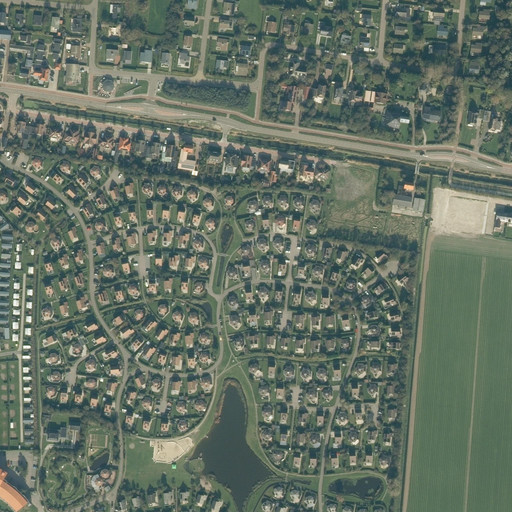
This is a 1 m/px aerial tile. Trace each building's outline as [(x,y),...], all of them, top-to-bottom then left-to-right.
[(224,3),(223,11),(230,12),(230,15),(234,16),(235,4),(224,3)] [(409,18),(409,10),(397,9),(396,17),(409,18)] [(443,21),(444,18),(444,11),(434,10),(433,20),(443,21)] [(489,20),(490,10),(484,10),(484,13),(480,12),(479,12),(479,19),(479,18),(489,19),(489,20)] [(0,21),(0,22),(1,22),(1,23),(5,23),(8,23),(8,22),(8,18),(5,18),(5,17),(6,14),(3,13),(3,12),(2,13),(0,12),(0,21)] [(363,15),(362,23),(362,22),(371,23),(370,23),(371,15),(371,16),(363,15)] [(193,26),(194,19),(185,18),(185,25),(185,24),(190,24),(190,25),(193,26)] [(82,20),(75,20),(74,19),(73,29),(72,29),(72,32),(81,33),(82,20)] [(229,26),(229,22),(220,21),(219,27),(220,28),(220,27),(225,27),(225,28),(231,29),(232,27),(229,26)] [(275,33),(276,24),(268,22),(267,31),(275,33)] [(291,27),(288,27),(289,24),(285,23),(283,34),(285,34),(293,36),(294,27),(291,26),(291,27)] [(313,26),(305,24),(304,33),(304,32),(312,34),(312,33),(311,33),(313,26)] [(333,28),(322,26),(321,31),(320,35),(331,37),(333,28)] [(485,30),(485,27),(477,26),(477,27),(480,27),(480,30),(473,29),(472,35),(473,35),(482,36),(483,30),(485,30)] [(403,32),(403,27),(395,27),(395,35),(404,36),(404,35),(404,32),(403,32)] [(109,28),(109,31),(108,36),(111,36),(111,37),(112,37),(112,36),(116,36),(115,37),(116,37),(116,36),(118,36),(119,32),(116,32),(116,28),(109,28)] [(11,31),(0,30),(0,37),(2,38),(2,40),(10,40),(11,31)] [(346,36),(346,34),(343,33),(343,35),(342,35),(340,43),(339,43),(348,45),(348,47),(349,41),(350,41),(351,37),(346,36)] [(369,39),(370,34),(367,34),(367,39),(361,38),(360,45),(360,46),(360,48),(360,47),(369,48),(368,48),(369,39)] [(30,45),(32,36),(27,35),(27,37),(21,36),(20,41),(26,42),(26,44),(30,45)] [(188,37),(188,36),(185,35),(184,45),(186,46),(187,46),(187,45),(191,45),(190,47),(191,47),(192,38),(189,37),(189,36),(189,37),(188,37)] [(54,49),(60,50),(61,45),(62,45),(63,40),(54,39),(53,43),(55,44),(54,49)] [(219,40),(219,39),(218,47),(221,47),(221,50),(226,51),(226,48),(227,43),(229,43),(230,40),(227,40),(227,41),(219,40)] [(32,69),(35,48),(10,45),(9,51),(27,53),(25,68),(29,69),(32,69)] [(44,51),(45,46),(39,45),(38,50),(37,50),(36,55),(37,55),(43,56),(45,56),(46,51),(44,51)] [(403,46),(394,45),(393,53),(402,54),(402,53),(402,50),(401,50),(402,46),(403,46)] [(79,59),(80,47),(72,46),(72,56),(78,56),(78,58),(77,58),(79,59)] [(242,47),(242,46),(240,46),(240,49),(242,49),(241,55),(242,55),(242,54),(250,55),(250,47),(242,47)] [(439,47),(433,46),(432,54),(433,54),(434,54),(438,54),(445,55),(446,47),(439,46),(439,47)] [(61,50),(60,50),(54,49),(52,49),(51,53),(53,54),(53,59),(58,60),(59,55),(60,55),(61,50)] [(115,51),(107,50),(107,51),(107,58),(106,58),(115,59),(114,59),(114,57),(115,56),(117,56),(118,51),(115,51)] [(140,61),(148,62),(148,61),(151,61),(152,51),(145,51),(144,54),(141,53),(141,54),(140,61)] [(169,54),(162,53),(161,62),(161,63),(169,64),(169,60),(169,56),(168,56),(168,54),(169,54)] [(189,57),(187,57),(188,55),(182,54),(180,54),(179,58),(181,59),(180,64),(181,64),(189,65),(189,64),(190,57),(189,57)] [(42,61),(43,56),(37,55),(37,60),(35,60),(34,64),(43,66),(44,61),(42,61)] [(217,60),(216,69),(223,70),(224,67),(227,68),(228,62),(224,61),(217,60)] [(479,70),(480,61),(476,60),(476,63),(470,63),(469,69),(479,70)] [(299,69),(299,64),(291,62),(289,75),(297,77),(297,76),(306,77),(307,70),(299,69)] [(239,64),(236,64),(236,66),(239,67),(238,75),(246,76),(247,73),(247,72),(246,72),(247,64),(247,65),(239,64)] [(65,76),(64,81),(66,81),(66,85),(76,85),(76,82),(76,78),(75,78),(75,76),(79,76),(79,73),(79,69),(78,69),(78,65),(72,65),(66,65),(66,69),(67,69),(67,76),(65,76)] [(29,69),(25,68),(22,68),(21,72),(20,76),(28,78),(29,73),(29,69)] [(41,69),(40,77),(39,80),(47,81),(49,70),(41,69)] [(114,85),(111,82),(107,81),(103,83),(103,88),(105,91),(109,92),(113,89),(114,85)] [(324,98),(326,87),(319,85),(318,90),(313,89),(311,97),(317,99),(317,97),(324,98)] [(295,104),(298,88),(290,87),(289,97),(286,96),(285,102),(281,102),(280,109),(293,111),(293,107),(291,106),(291,103),(295,104)] [(342,94),(343,88),(336,87),(334,98),(341,99),(340,104),(344,105),(345,102),(346,96),(346,95),(342,94)] [(356,103),(358,92),(351,90),(350,96),(346,96),(345,102),(350,103),(350,102),(356,103)] [(370,108),(373,92),(365,91),(365,92),(365,94),(363,107),(370,108)] [(384,104),(385,94),(373,92),(372,102),(384,104)] [(430,111),(430,108),(425,108),(424,111),(424,110),(423,119),(427,119),(427,118),(432,119),(432,120),(439,121),(440,112),(434,111),(433,112),(430,111)] [(482,120),(483,111),(479,110),(479,114),(478,114),(469,112),(467,125),(476,126),(477,119),(478,119),(482,120)] [(386,115),(384,127),(399,129),(400,122),(408,123),(409,118),(405,117),(405,116),(401,115),(401,113),(388,111),(387,115),(386,115)] [(483,117),(482,121),(486,121),(490,122),(488,129),(491,130),(491,131),(494,132),(495,130),(496,131),(496,129),(499,130),(501,123),(497,122),(498,119),(494,119),(495,113),(492,112),(487,111),(485,111),(484,115),(483,115),(483,117)] [(18,122),(17,131),(24,132),(23,134),(22,140),(28,141),(30,133),(31,127),(28,126),(27,127),(25,126),(26,123),(18,122)] [(31,127),(30,133),(33,134),(35,134),(42,135),(44,126),(36,125),(36,128),(34,128),(34,127),(31,127)] [(56,129),(52,128),(52,130),(51,129),(50,136),(51,136),(51,137),(50,140),(55,141),(55,138),(58,139),(58,137),(62,138),(63,131),(59,131),(60,129),(57,129),(57,130),(56,129)] [(77,135),(78,131),(71,130),(70,134),(66,133),(64,142),(69,143),(69,142),(76,143),(76,142),(78,142),(79,135),(77,135)] [(95,136),(95,134),(87,133),(87,135),(86,134),(85,142),(86,142),(86,144),(93,145),(93,143),(95,144),(96,136),(95,136)] [(112,141),(112,138),(105,137),(104,140),(103,140),(103,139),(100,139),(99,145),(102,146),(104,146),(103,147),(111,149),(111,147),(112,146),(113,141),(112,141)] [(127,143),(128,139),(121,138),(120,144),(117,143),(115,153),(121,154),(121,150),(129,151),(130,144),(127,143)] [(144,148),(145,142),(137,141),(135,151),(142,153),(141,156),(146,157),(147,148),(144,148)] [(158,155),(160,144),(152,143),(151,149),(147,148),(146,157),(146,158),(151,159),(152,154),(158,155)] [(167,145),(165,157),(168,158),(169,158),(172,158),(171,162),(170,166),(175,167),(176,163),(178,154),(174,153),(175,151),(175,147),(167,145)] [(193,147),(186,145),(184,145),(184,150),(182,150),(178,169),(194,171),(195,162),(184,160),(185,152),(192,153),(193,147)] [(220,162),(221,154),(209,152),(208,160),(220,162)] [(234,156),(234,155),(228,154),(228,155),(227,155),(226,162),(228,162),(227,167),(233,168),(238,168),(240,157),(234,156)] [(251,159),(251,157),(244,156),(244,158),(242,158),(241,165),(242,166),(242,167),(250,169),(250,167),(255,168),(256,160),(251,159)] [(43,162),(40,158),(35,157),(36,159),(33,161),(32,164),(34,167),(35,167),(35,168),(36,168),(36,167),(37,168),(40,166),(42,167),(43,162)] [(264,161),(264,160),(260,159),(260,160),(259,160),(258,167),(260,167),(259,171),(260,172),(261,173),(262,173),(263,173),(264,172),(269,173),(271,161),(267,160),(267,161),(264,161)] [(71,167),(68,162),(64,161),(64,162),(64,164),(61,165),(61,169),(62,171),(63,172),(64,172),(66,172),(68,170),(70,171),(71,167)] [(293,170),(294,162),(288,161),(288,162),(280,161),(280,162),(278,162),(277,166),(276,175),(280,176),(280,171),(286,172),(287,169),(293,170)] [(101,171),(98,167),(94,166),(94,168),(91,170),(91,173),(93,176),(94,176),(94,177),(95,177),(95,176),(96,176),(98,175),(100,176),(101,171)] [(307,169),(308,167),(301,166),(300,176),(306,177),(306,176),(313,177),(314,170),(309,169),(309,170),(307,169)] [(327,170),(324,169),(320,169),(320,170),(317,170),(316,176),(319,177),(319,178),(326,179),(326,178),(327,178),(329,172),(327,171),(327,170)] [(60,181),(62,179),(54,173),(52,175),(51,175),(49,177),(52,180),(53,179),(58,183),(59,182),(60,181)] [(84,178),(85,177),(82,173),(80,175),(82,177),(78,181),(84,186),(85,185),(86,184),(88,182),(84,178)] [(10,177),(11,176),(7,174),(6,176),(8,177),(5,182),(12,186),(13,184),(14,183),(15,180),(10,177)] [(31,185),(32,184),(28,181),(27,183),(29,185),(26,189),(32,194),(33,192),(34,191),(36,189),(31,185)] [(413,190),(414,183),(405,182),(404,187),(402,187),(402,189),(398,189),(397,196),(394,195),(393,205),(399,206),(398,209),(404,210),(405,207),(410,208),(412,198),(405,197),(406,193),(405,193),(405,189),(413,190)] [(132,188),(134,188),(133,183),(130,184),(131,186),(125,187),(127,195),(129,194),(129,195),(130,194),(133,194),(132,188)] [(153,187),(149,184),(144,184),(145,186),(143,188),(143,191),(145,194),(146,194),(147,194),(148,194),(150,191),(152,192),(153,187)] [(76,187),(75,189),(71,185),(69,187),(71,189),(67,192),(73,198),(74,196),(74,197),(76,196),(75,195),(77,193),(75,191),(76,190),(76,191),(78,189),(76,187)] [(168,189),(165,185),(160,185),(160,187),(158,189),(158,192),(160,195),(161,195),(162,195),(163,195),(166,193),(167,193),(167,194),(168,194),(168,189)] [(183,191),(180,187),(175,186),(175,187),(175,189),(173,190),(172,194),(174,196),(175,197),(176,197),(177,197),(180,195),(181,196),(182,196),(183,191)] [(117,192),(118,191),(117,187),(114,188),(115,190),(110,192),(113,200),(115,199),(116,198),(119,197),(117,192)] [(198,195),(196,190),(191,189),(191,191),(188,193),(187,196),(189,199),(190,199),(190,200),(191,200),(191,199),(192,200),(195,198),(197,199),(198,195)] [(8,198),(7,194),(3,191),(0,191),(0,200),(1,201),(2,201),(2,202),(3,202),(3,201),(4,201),(6,198),(8,198)] [(24,196),(25,195),(21,192),(19,194),(21,196),(18,200),(24,205),(25,203),(26,204),(26,202),(28,200),(24,196)] [(103,199),(105,198),(103,194),(100,196),(101,198),(96,200),(100,207),(102,206),(103,206),(103,205),(106,204),(103,199)] [(235,204),(235,199),(232,195),(231,197),(228,197),(225,199),(225,203),(226,204),(226,205),(227,204),(227,205),(231,205),(231,207),(232,207),(235,204)] [(273,204),(272,199),(269,196),(264,196),(264,197),(265,198),(263,201),(263,204),(265,206),(267,206),(267,207),(268,207),(268,206),(269,206),(271,203),(273,204)] [(288,199),(285,196),(280,196),(281,198),(278,200),(278,203),(280,206),(282,206),(283,206),(284,206),(286,203),(288,204),(288,199)] [(52,201),(53,199),(49,197),(47,199),(49,200),(46,205),(52,209),(53,208),(54,207),(56,204),(52,201)] [(214,202),(211,198),(207,197),(207,199),(204,201),(204,204),(205,207),(206,207),(206,208),(207,208),(209,208),(211,206),(213,207),(214,202)] [(304,202),(301,198),(296,197),(297,199),(294,201),(294,204),(296,207),(297,207),(297,208),(298,208),(298,207),(299,208),(301,206),(303,206),(303,207),(304,202)] [(423,212),(425,200),(414,198),(412,211),(423,212)] [(484,236),(489,204),(451,198),(446,229),(484,236)] [(258,208),(258,203),(254,200),(253,202),(250,202),(248,205),(248,208),(249,209),(250,210),(250,209),(251,210),(254,210),(255,211),(255,212),(258,208)] [(320,204),(318,200),(313,200),(313,202),(310,204),(310,207),(312,210),(313,210),(314,211),(314,210),(315,210),(318,208),(319,209),(320,209),(320,204)] [(90,209),(91,208),(89,204),(86,205),(88,207),(83,210),(87,217),(89,216),(91,215),(90,215),(93,213),(90,209)] [(20,214),(21,211),(13,205),(9,209),(12,212),(17,216),(19,214),(19,215),(20,214)] [(42,212),(43,211),(40,208),(38,210),(40,212),(37,216),(42,221),(44,219),(45,218),(47,216),(42,212)] [(198,214),(198,212),(195,211),(194,215),(192,222),(194,222),(194,223),(195,223),(198,223),(201,214),(198,214)] [(497,211),(495,227),(499,228),(501,221),(511,223),(511,214),(503,213),(504,212),(497,211)] [(120,214),(117,215),(116,214),(113,215),(114,219),(114,218),(116,225),(118,224),(118,225),(119,224),(122,223),(120,214)] [(286,220),(283,216),(278,216),(278,218),(276,220),(276,223),(278,226),(279,226),(280,227),(280,226),(281,226),(284,224),(285,225),(286,225),(286,220)] [(217,223),(214,219),(210,218),(209,218),(210,218),(210,220),(207,221),(206,225),(208,227),(209,228),(208,228),(209,229),(210,228),(211,228),(214,227),(215,228),(217,223)] [(256,227),(255,222),(251,219),(251,221),(247,222),(245,224),(246,228),(247,228),(247,229),(248,229),(249,230),(252,229),(253,231),(256,227)] [(106,227),(105,222),(100,220),(95,221),(96,222),(97,223),(95,226),(96,229),(99,231),(100,230),(101,231),(101,230),(102,230),(104,227),(106,227)] [(317,225),(315,221),(310,220),(310,222),(308,224),(307,227),(309,230),(310,230),(310,231),(311,231),(311,230),(312,231),(315,229),(316,230),(317,230),(317,225)] [(9,225),(6,222),(0,226),(0,229),(1,231),(9,225)] [(36,226),(36,225),(33,222),(28,222),(28,224),(26,227),(26,230),(29,232),(32,232),(33,231),(33,232),(34,231),(34,230),(34,226),(36,226)] [(75,232),(77,231),(75,227),(72,228),(73,231),(68,233),(71,240),(73,239),(75,239),(75,238),(77,237),(75,232)] [(154,236),(156,236),(156,231),(153,231),(153,234),(148,234),(148,242),(150,242),(152,242),(155,242),(154,236)] [(172,236),(172,232),(170,231),(169,234),(164,234),(164,241),(166,242),(167,242),(170,242),(170,236),(172,236)] [(134,239),(136,238),(135,234),(132,234),(132,237),(127,238),(129,245),(131,245),(132,245),(135,244),(134,239)] [(188,239),(188,235),(186,234),(185,237),(180,236),(179,244),(181,244),(181,245),(183,245),(183,244),(186,245),(186,239),(188,239)] [(62,242),(59,238),(55,237),(55,239),(52,241),(51,244),(53,247),(54,247),(54,248),(55,248),(55,247),(56,248),(59,246),(60,247),(62,242)] [(119,243),(120,242),(119,238),(116,239),(117,241),(112,242),(114,250),(116,249),(116,250),(117,249),(120,248),(119,243)] [(284,242),(280,238),(275,238),(275,239),(276,240),(274,243),(273,246),(276,248),(277,248),(277,249),(278,249),(278,248),(279,248),(281,246),(283,247),(284,242)] [(204,243),(201,239),(196,239),(196,241),(194,243),(193,246),(195,249),(196,249),(197,250),(197,249),(198,249),(201,247),(203,248),(204,243)] [(268,247),(267,242),(263,239),(259,239),(259,240),(260,241),(257,244),(258,247),(261,249),(262,249),(262,250),(263,250),(263,249),(264,249),(266,246),(268,247)] [(105,247),(104,243),(101,244),(101,246),(96,247),(99,255),(100,254),(101,255),(102,254),(105,253),(103,248),(105,247)] [(316,249),(313,245),(308,244),(309,246),(306,248),(305,251),(307,254),(308,254),(308,255),(309,255),(310,254),(311,255),(313,253),(315,254),(316,249)] [(252,253),(251,248),(248,245),(247,245),(247,247),(244,247),(241,250),(242,253),(243,254),(242,254),(243,255),(244,255),(248,255),(248,257),(249,257),(252,253)] [(331,252),(332,249),(329,248),(329,249),(323,249),(322,256),(324,257),(325,257),(326,257),(328,257),(329,252),(331,252)] [(81,255),(83,254),(81,250),(79,251),(79,253),(74,255),(77,262),(79,262),(80,261),(83,260),(81,255)] [(345,253),(343,253),(340,251),(337,259),(339,259),(340,260),(343,261),(345,255),(347,256),(348,253),(345,252),(345,253)] [(384,255),(383,254),(381,251),(375,256),(376,258),(377,260),(378,260),(380,262),(384,258),(385,260),(388,257),(385,254),(384,255)] [(66,259),(68,259),(66,254),(64,255),(65,258),(59,259),(62,267),(64,266),(65,266),(68,265),(66,259)] [(178,261),(178,256),(175,256),(175,259),(170,258),(169,266),(171,266),(171,267),(173,267),(173,266),(176,266),(176,261),(178,261)] [(194,262),(194,258),(191,257),(191,260),(186,259),(185,267),(187,267),(188,268),(188,267),(191,268),(192,262),(194,262)] [(209,262),(206,258),(201,257),(201,258),(202,260),(199,262),(199,265),(201,268),(202,268),(203,268),(204,268),(207,266),(208,267),(209,267),(209,262)] [(360,260),(359,259),(356,257),(352,264),(353,265),(354,266),(355,266),(357,268),(360,263),(362,264),(363,261),(361,259),(360,260)] [(127,261),(124,262),(124,260),(121,261),(122,265),(124,271),(126,271),(127,271),(130,270),(127,261)] [(270,264),(267,260),(262,260),(262,261),(263,262),(260,265),(260,268),(262,270),(263,270),(263,271),(264,271),(265,270),(266,270),(268,268),(270,269),(270,264)] [(50,261),(47,262),(47,261),(43,262),(44,265),(45,265),(47,272),(49,271),(50,271),(53,270),(50,261)] [(251,273),(250,272),(249,264),(242,265),(243,268),(244,274),(247,274),(248,274),(251,273)] [(114,273),(113,268),(109,266),(104,267),(105,269),(103,272),(104,275),(107,277),(108,276),(108,277),(109,277),(109,276),(110,276),(112,273),(114,273)] [(323,271),(320,267),(316,266),(315,266),(316,266),(316,268),(313,270),(313,273),(315,276),(316,276),(316,277),(317,277),(317,276),(318,276),(321,275),(322,276),(323,271)] [(367,277),(374,271),(369,266),(367,268),(368,268),(363,273),(364,275),(365,275),(367,277)] [(238,275),(237,271),(232,268),(228,269),(229,271),(227,273),(228,277),(231,278),(232,278),(232,279),(233,279),(233,278),(234,278),(236,275),(237,275),(238,275)] [(336,281),(339,272),(333,270),(332,272),(333,273),(330,279),(333,280),(332,280),(333,280),(336,281)] [(83,278),(83,276),(82,273),(79,274),(80,277),(75,278),(77,286),(79,285),(81,285),(81,284),(83,284),(82,278),(83,278)] [(406,279),(405,277),(403,274),(397,279),(398,281),(399,282),(401,284),(405,281),(406,282),(409,280),(407,278),(406,279)] [(66,283),(68,282),(66,278),(64,279),(64,281),(59,283),(61,290),(63,290),(65,290),(65,289),(68,288),(66,283)] [(171,283),(172,283),(172,279),(169,279),(169,282),(164,282),(164,290),(167,289),(167,290),(168,290),(168,289),(171,289),(171,286),(171,283)] [(355,283),(353,281),(350,280),(347,282),(347,286),(347,287),(347,288),(348,287),(349,288),(352,289),(352,291),(356,288),(357,284),(355,283)] [(204,290),(205,285),(202,282),(201,283),(198,283),(195,285),(195,288),(195,289),(195,290),(196,290),(197,291),(200,291),(200,293),(201,293),(204,290)] [(379,294),(386,288),(383,283),(380,284),(381,285),(375,289),(377,291),(376,291),(377,291),(379,294)] [(50,284),(47,285),(47,284),(44,285),(45,288),(47,295),(49,294),(50,294),(53,293),(50,284)] [(139,292),(138,287),(134,284),(129,285),(130,287),(129,290),(129,293),(132,295),(133,294),(133,295),(134,295),(134,294),(135,294),(137,291),(139,292)] [(269,296),(268,291),(265,287),(260,288),(261,290),(258,292),(259,295),(261,298),(262,298),(263,298),(263,297),(264,297),(267,295),(268,296),(269,296)] [(121,289),(118,289),(117,288),(114,289),(115,293),(117,299),(119,299),(120,299),(120,298),(123,298),(121,289)] [(105,295),(107,295),(106,291),(103,291),(104,294),(99,295),(101,303),(103,302),(103,303),(104,302),(107,301),(105,295)] [(316,296),(313,292),(308,292),(308,294),(306,296),(306,300),(308,302),(309,302),(309,303),(310,303),(310,302),(311,302),(314,300),(315,301),(316,301),(316,296)] [(370,305),(372,300),(369,296),(368,297),(365,296),(362,298),(361,301),(362,302),(361,303),(362,303),(363,304),(366,305),(366,307),(370,305)] [(83,302),(85,302),(84,297),(81,298),(82,301),(77,302),(79,309),(81,309),(82,309),(85,308),(83,302)] [(238,304),(238,300),(234,297),(229,297),(229,298),(230,299),(228,302),(228,305),(231,307),(232,307),(232,308),(233,307),(234,307),(236,304),(238,304),(238,305),(238,304)] [(394,302),(393,300),(392,297),(384,300),(385,302),(385,304),(386,303),(387,306),(392,304),(393,305),(396,304),(395,302),(394,302)] [(67,307),(68,307),(67,302),(64,303),(65,305),(60,307),(62,314),(64,314),(65,314),(65,313),(68,313),(67,307)] [(169,312),(169,307),(165,304),(164,306),(161,306),(159,308),(159,311),(159,312),(159,313),(160,313),(161,314),(164,314),(165,315),(165,316),(169,312)] [(53,314),(52,309),(47,307),(47,309),(44,310),(42,313),(43,316),(44,316),(44,317),(45,317),(46,317),(49,316),(50,318),(53,314)] [(145,318),(146,313),(143,309),(142,311),(138,310),(136,312),(135,315),(136,316),(135,317),(136,317),(137,318),(140,319),(140,321),(145,318)] [(184,316),(182,312),(177,310),(177,311),(177,312),(174,314),(173,317),(174,320),(175,320),(175,321),(176,321),(177,321),(180,320),(182,321),(181,321),(182,321),(184,316)] [(368,319),(378,317),(376,311),(373,311),(373,312),(367,314),(368,316),(367,316),(367,317),(368,317),(368,319)] [(273,315),(273,312),(270,312),(270,313),(265,313),(264,320),(267,321),(268,321),(271,321),(271,315),(273,315)] [(199,321),(199,316),(195,313),(190,314),(191,315),(189,318),(189,321),(192,323),(193,323),(193,324),(194,324),(194,323),(195,323),(197,320),(199,321)] [(398,318),(398,316),(397,313),(390,314),(390,316),(390,318),(391,320),(397,319),(397,321),(400,320),(400,317),(398,318)] [(123,318),(124,317),(122,314),(119,316),(119,317),(114,320),(115,322),(115,323),(117,325),(125,320),(123,318)] [(305,319),(305,315),(302,315),(302,316),(297,316),(296,323),(298,324),(299,324),(302,324),(303,318),(305,319)] [(240,324),(240,319),(236,316),(231,316),(232,318),(230,321),(230,324),(233,326),(234,326),(234,327),(235,326),(236,326),(238,323),(240,324)] [(333,319),(334,319),(334,316),(331,316),(331,317),(326,317),(326,325),(328,325),(330,325),(333,325),(333,319)] [(320,320),(320,317),(317,317),(317,318),(312,318),(312,326),(314,326),(315,326),(318,326),(318,320),(320,320)] [(346,327),(349,327),(348,317),(341,318),(342,321),(343,328),(346,327),(346,328),(346,327)] [(144,326),(142,329),(147,333),(149,330),(149,331),(153,326),(154,327),(157,324),(155,322),(153,324),(149,320),(144,326)] [(95,326),(94,325),(93,322),(86,326),(87,327),(87,328),(87,329),(88,329),(89,331),(94,328),(95,330),(98,328),(96,326),(95,326)] [(378,332),(378,328),(375,326),(372,326),(370,329),(370,330),(369,330),(369,331),(370,331),(370,332),(373,334),(372,336),(377,336),(379,333),(378,332)] [(131,331),(130,330),(127,327),(121,332),(122,333),(122,334),(123,335),(125,337),(130,333),(131,335),(134,332),(133,330),(131,331)] [(68,338),(77,334),(74,328),(72,330),(63,334),(66,333),(67,335),(66,335),(67,336),(68,338)] [(164,332),(163,331),(160,329),(156,336),(158,337),(157,337),(159,338),(161,339),(164,334),(166,335),(168,331),(166,330),(164,332)] [(399,334),(399,333),(399,329),(391,329),(391,331),(391,333),(391,336),(397,336),(397,337),(401,337),(401,334),(399,334)] [(179,338),(180,334),(177,333),(177,336),(171,335),(170,342),(172,343),(173,343),(176,344),(177,338),(179,338)] [(192,338),(194,338),(193,333),(190,334),(191,336),(185,337),(186,344),(188,344),(188,345),(190,344),(193,344),(192,338)] [(210,340),(208,335),(204,333),(199,334),(199,335),(200,334),(201,336),(199,339),(200,342),(203,344),(204,343),(204,344),(205,344),(205,343),(206,343),(208,340),(209,340),(210,340)] [(104,339),(103,337),(101,334),(94,338),(95,340),(96,342),(96,341),(98,344),(102,341),(103,342),(106,341),(105,338),(104,339)] [(48,345),(57,341),(54,335),(52,336),(46,339),(47,341),(46,341),(47,342),(48,345)] [(256,338),(258,338),(258,335),(255,335),(255,337),(250,337),(250,345),(252,344),(252,345),(254,345),(254,344),(257,344),(256,338)] [(245,344),(244,339),(239,336),(239,337),(239,338),(236,339),(234,342),(235,345),(236,346),(235,346),(236,347),(236,346),(237,347),(241,346),(242,348),(241,348),(242,348),(245,344)] [(275,340),(275,336),(273,336),(273,337),(267,337),(266,345),(268,345),(270,345),(273,345),(273,340),(275,340)] [(141,340),(142,339),(139,337),(136,339),(137,340),(132,345),(134,346),(134,347),(135,347),(137,349),(143,342),(141,340)] [(290,342),(290,338),(287,338),(287,339),(282,339),(281,346),(283,347),(284,347),(287,347),(288,341),(290,342)] [(351,347),(351,342),(347,338),(347,339),(346,340),(343,340),(341,343),(341,346),(342,347),(341,347),(342,348),(343,348),(346,348),(347,350),(351,347)] [(333,343),(335,343),(335,339),(332,339),(332,341),(326,341),(327,349),(329,349),(330,349),(333,348),(333,343)] [(305,343),(305,340),(302,340),(302,341),(297,341),(296,348),(298,349),(300,349),(303,349),(303,343),(305,343)] [(319,344),(320,340),(317,340),(317,342),(311,342),(311,349),(313,349),(313,350),(315,350),(315,349),(318,349),(318,344),(319,344)] [(81,349),(80,346),(77,345),(74,346),(73,347),(72,348),(73,348),(73,349),(74,352),(73,354),(72,354),(77,356),(82,354),(83,349),(81,349)] [(152,350),(150,349),(148,347),(143,354),(145,355),(146,356),(149,357),(152,352),(153,353),(156,349),(153,348),(152,350)] [(115,353),(114,352),(112,349),(105,353),(106,354),(107,356),(109,358),(114,355),(114,357),(117,355),(116,353),(115,353)] [(164,353),(164,352),(160,351),(159,355),(160,355),(158,361),(160,362),(161,363),(161,362),(164,363),(166,354),(164,353)] [(210,360),(209,355),(205,352),(201,353),(202,355),(200,357),(200,361),(203,363),(204,362),(204,363),(205,363),(205,362),(206,362),(208,359),(210,360)] [(59,355),(57,356),(55,354),(51,354),(49,357),(49,358),(49,359),(50,360),(52,362),(52,364),(51,364),(52,364),(56,364),(60,360),(59,355)] [(181,360),(181,356),(179,356),(178,358),(173,357),(172,365),(174,365),(174,366),(176,366),(179,366),(179,360),(181,360)] [(97,365),(94,360),(89,359),(90,361),(87,363),(86,366),(88,369),(89,369),(89,370),(90,370),(91,370),(94,368),(95,369),(97,365)] [(259,371),(259,366),(256,363),(254,365),(251,365),(249,368),(249,371),(252,373),(253,373),(253,374),(254,374),(254,373),(255,373),(257,370),(259,371)] [(381,367),(378,363),(373,363),(373,364),(373,365),(371,368),(371,371),(374,373),(375,373),(375,374),(376,374),(376,373),(377,373),(379,371),(381,372),(381,367)] [(366,367),(362,364),(357,364),(358,366),(356,368),(356,371),(358,374),(359,374),(360,374),(361,374),(364,371),(365,372),(366,372),(366,367)] [(396,368),(397,364),(394,364),(394,365),(388,365),(388,373),(390,373),(391,373),(394,373),(395,368),(396,368)] [(119,372),(118,370),(118,367),(110,367),(111,369),(110,369),(110,371),(111,371),(111,374),(117,373),(117,375),(120,375),(120,372),(119,372)] [(294,371),(291,367),(286,367),(287,369),(284,371),(284,374),(286,377),(287,377),(288,377),(289,377),(292,375),(294,376),(294,371)] [(311,372),(308,369),(303,368),(303,369),(304,371),(301,373),(301,376),(303,379),(304,379),(305,379),(307,379),(309,376),(311,377),(311,372)] [(327,377),(327,372),(323,369),(319,369),(319,371),(317,373),(317,376),(320,379),(321,379),(322,379),(323,379),(325,376),(327,377)] [(60,375),(58,373),(55,372),(52,374),(52,376),(51,376),(52,377),(52,378),(54,380),(53,382),(58,383),(62,380),(62,375),(60,375)] [(142,379),(144,378),(142,375),(140,376),(140,378),(135,380),(139,387),(141,386),(142,386),(142,385),(145,384),(142,379)] [(212,385),(211,380),(207,377),(203,378),(204,380),(202,383),(202,386),(205,388),(206,388),(207,388),(207,387),(208,387),(210,385),(212,385)] [(95,382),(93,380),(90,379),(87,382),(87,383),(86,384),(87,384),(87,385),(89,387),(88,389),(93,390),(97,387),(97,382),(95,382)] [(161,388),(162,383),(160,379),(159,381),(155,380),(152,382),(152,385),(152,386),(152,387),(153,387),(154,388),(157,388),(157,390),(161,388)] [(194,384),(196,384),(196,381),(193,381),(193,382),(188,383),(188,390),(190,390),(190,391),(192,390),(195,390),(194,384)] [(181,385),(181,382),(178,382),(178,383),(173,382),(172,390),(174,390),(174,391),(175,391),(178,391),(179,385),(181,385)] [(117,387),(117,384),(115,383),(114,384),(109,383),(107,391),(109,391),(111,392),(111,391),(114,392),(115,386),(117,387)] [(378,388),(374,384),(370,384),(370,386),(368,388),(368,392),(370,394),(371,394),(371,395),(372,395),(372,394),(373,394),(376,392),(377,393),(378,393),(378,388)] [(269,394),(270,389),(267,385),(265,387),(262,387),(260,389),(259,392),(261,395),(263,395),(264,395),(265,395),(267,393),(269,394)] [(395,389),(396,385),(393,385),(393,387),(387,386),(387,394),(389,394),(390,394),(393,394),(394,389),(395,389)] [(55,396),(57,392),(56,387),(55,387),(55,388),(54,389),(51,387),(48,389),(46,392),(47,393),(46,393),(47,394),(48,395),(51,396),(51,398),(50,398),(51,398),(55,396)] [(332,392),(329,388),(324,388),(324,389),(325,390),(322,393),(322,396),(325,398),(326,398),(326,399),(327,399),(327,398),(328,398),(330,396),(332,397),(332,392)] [(317,393),(313,390),(308,389),(308,390),(309,390),(309,392),(307,394),(307,397),(309,400),(310,400),(311,400),(312,400),(315,397),(316,398),(317,398),(317,393)] [(135,396),(136,393),(133,392),(133,394),(128,392),(126,400),(128,400),(128,401),(130,401),(132,402),(134,396),(135,396)] [(153,402),(150,398),(145,397),(145,398),(145,399),(143,401),(142,404),(144,407),(145,407),(145,408),(146,408),(147,408),(150,406),(151,407),(152,407),(153,402)] [(206,408),(205,403),(201,400),(196,401),(197,403),(195,405),(196,408),(199,410),(200,410),(200,411),(201,411),(201,410),(202,410),(204,407),(205,408),(206,408)] [(187,410),(187,405),(183,402),(178,402),(179,404),(177,406),(177,410),(179,412),(180,412),(181,412),(182,412),(185,409),(186,410),(187,410)] [(273,411),(270,407),(265,407),(265,408),(265,409),(263,412),(263,415),(265,417),(266,417),(266,418),(267,418),(267,417),(268,417),(271,415),(272,416),(273,416),(273,411)] [(396,413),(397,410),(394,409),(394,411),(388,410),(388,418),(390,418),(391,418),(394,418),(395,413),(396,413)] [(348,415),(344,412),(339,412),(340,412),(340,414),(338,416),(338,420),(340,422),(341,422),(341,423),(342,423),(342,422),(344,422),(346,420),(348,420),(348,415)] [(307,417),(308,414),(305,414),(305,415),(299,414),(299,422),(301,422),(301,423),(302,423),(302,422),(305,423),(306,417),(307,417)] [(188,429),(188,424),(184,420),(179,420),(179,421),(180,421),(180,423),(178,425),(178,428),(181,431),(182,430),(182,431),(183,431),(183,430),(184,430),(186,428),(188,429)] [(48,432),(48,440),(58,440),(58,436),(61,437),(66,438),(67,429),(62,428),(61,431),(55,430),(55,433),(48,432)] [(273,434),(270,430),(265,430),(266,432),(263,434),(263,437),(265,440),(266,440),(267,440),(269,440),(271,438),(273,438),(273,439),(273,434)] [(377,435),(377,431),(374,431),(374,432),(369,432),(368,440),(370,440),(372,440),(375,440),(375,434),(377,435)] [(358,440),(358,435),(355,432),(350,432),(351,434),(348,436),(348,440),(351,442),(352,442),(352,443),(353,443),(353,442),(354,442),(356,440),(358,440)] [(392,437),(392,434),(389,433),(389,435),(384,434),(383,442),(385,442),(385,443),(387,443),(387,442),(390,443),(390,437),(392,437)] [(305,437),(305,434),(303,434),(302,435),(297,435),(297,442),(298,442),(298,443),(300,443),(303,443),(303,437),(305,437)] [(320,438),(317,435),(312,434),(312,435),(312,436),(310,439),(310,442),(312,444),(313,445),(314,445),(315,445),(318,442),(319,443),(320,443),(320,438)] [(282,454),(280,452),(277,451),(274,453),(274,454),(274,455),(274,456),(276,459),(275,461),(280,462),(284,459),(285,454),(284,454),(282,454)] [(390,461),(388,457),(383,455),(383,457),(380,458),(379,462),(381,465),(382,465),(381,466),(382,466),(383,465),(384,466),(387,464),(388,465),(388,466),(390,461)] [(0,496),(1,497),(5,500),(9,504),(13,508),(17,511),(27,503),(23,498),(19,494),(14,489),(9,486),(4,482),(5,481),(6,482),(7,481),(5,480),(4,480),(8,473),(2,470),(2,471),(1,472),(0,471),(0,496)] [(110,479),(112,474),(110,470),(109,470),(108,471),(105,470),(102,471),(101,474),(98,475),(99,478),(96,479),(95,483),(96,485),(99,486),(99,488),(99,489),(104,487),(106,482),(105,481),(110,479)] [(283,488),(281,489),(278,488),(275,489),(274,492),(275,495),(276,495),(276,496),(277,496),(278,496),(281,495),(283,496),(282,497),(283,497),(285,492),(283,488)] [(300,491),(298,492),(295,491),(292,492),(290,495),(292,498),(293,499),(292,499),(293,500),(294,499),(295,500),(298,498),(299,500),(301,495),(300,491)] [(170,496),(172,495),(172,492),(169,492),(169,494),(164,494),(164,502),(166,501),(166,502),(168,502),(168,501),(171,501),(170,496)] [(189,495),(189,492),(186,492),(186,493),(181,493),(180,501),(182,501),(184,501),(187,501),(187,495),(189,495)] [(154,497),(156,497),(156,494),(153,494),(153,495),(148,496),(149,504),(151,503),(151,504),(152,504),(152,503),(155,503),(154,497)] [(204,496),(202,496),(198,495),(196,502),(198,503),(199,504),(200,503),(202,504),(204,499),(206,499),(207,496),(204,495),(204,496)] [(139,500),(141,500),(140,496),(137,497),(137,498),(132,499),(134,507),(136,506),(136,507),(137,506),(140,506),(139,500)] [(314,496),(313,497),(309,496),(306,498),(305,501),(307,504),(308,504),(308,505),(309,504),(310,505),(313,503),(314,505),(316,500),(314,496)] [(124,504),(126,503),(125,500),(122,501),(123,502),(117,504),(120,511),(122,510),(122,511),(123,510),(126,509),(124,504)] [(273,507),(271,502),(266,500),(266,501),(266,503),(263,504),(262,507),(263,510),(264,510),(264,511),(265,511),(266,511),(269,510),(271,511),(270,511),(271,511),(273,507)] [(218,503),(217,502),(213,501),(211,508),(213,509),(214,510),(217,510),(219,505),(220,505),(222,502),(219,501),(218,503)]
